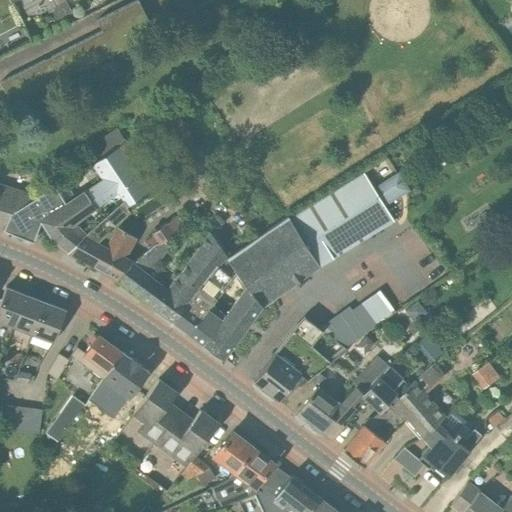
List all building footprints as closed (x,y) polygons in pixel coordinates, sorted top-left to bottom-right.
[(0,82),(10,105),(154,35),(137,0),(97,21),(103,32),(0,82)] [(9,0),(11,4),(18,0),(50,0),(55,8),(65,2),(64,0),(9,0)] [(160,123),(176,149),(193,139),(177,113),(160,123)] [(118,192),(122,200),(126,206),(147,193),(139,181),(117,147),(92,163),(102,178),(81,192),(74,196),(64,181),(56,186),(39,196),(10,213),(5,225),(3,229),(32,241),(40,222),(47,232),(54,239),(67,251),(83,236),(86,234),(75,224),(82,219),(118,192)] [(394,221),(384,206),(373,187),(363,172),(289,219),(319,268),(394,221)] [(373,187),(384,206),(410,190),(398,172),(373,187)] [(10,213),(39,196),(0,183),(0,223),(5,225),(10,213)] [(126,206),(122,200),(86,234),(83,236),(96,242),(129,211),(126,206)] [(288,217),(226,260),(236,273),(246,285),(264,307),(319,268),(289,219),(288,217)] [(173,234),(166,223),(154,232),(156,234),(161,242),(168,237),(173,234)] [(109,230),(96,242),(83,236),(67,251),(107,274),(118,281),(131,265),(131,264),(125,260),(137,238),(117,227),(114,232),(109,230)] [(218,268),(222,260),(223,261),(226,257),(227,259),(231,256),(211,235),(185,268),(205,283),(218,268)] [(118,281),(140,296),(154,308),(174,322),(205,283),(185,268),(168,291),(152,279),(147,275),(173,243),(168,237),(161,242),(150,250),(141,257),(131,264),(131,265),(118,281)] [(218,268),(205,283),(174,322),(189,333),(207,310),(212,304),(231,279),(218,268)] [(225,313),(212,304),(207,310),(189,333),(223,358),(261,307),(262,308),(264,307),(246,285),(225,313)] [(5,287),(1,300),(0,301),(0,321),(14,327),(26,295),(5,287)] [(320,329),(322,331),(335,341),(345,349),(395,312),(379,291),(352,310),(349,306),(320,329)] [(45,303),(26,295),(14,327),(33,334),(45,303)] [(45,303),(33,334),(30,344),(46,350),(53,342),(65,310),(45,303)] [(322,331),(320,329),(304,316),(296,324),(253,380),(283,403),(297,384),(318,372),(331,363),(347,350),(345,349),(335,341),(322,355),(310,346),(322,331)] [(102,378),(122,351),(98,334),(84,353),(77,347),(71,355),(102,378)] [(149,371),(122,351),(102,378),(88,399),(84,405),(79,411),(85,416),(67,443),(77,449),(95,423),(96,424),(106,412),(110,415),(120,402),(123,404),(129,396),(130,397),(149,371)] [(57,380),(69,360),(58,353),(47,373),(57,380)] [(352,382),(355,385),(362,393),(376,377),(377,378),(388,366),(377,356),(352,382)] [(483,390),(498,377),(486,362),(471,375),(483,390)] [(392,392),(403,380),(388,366),(377,378),(376,377),(362,393),(355,385),(339,403),(330,414),(334,418),(322,434),(332,441),(345,428),(340,423),(365,396),(378,406),(373,413),(381,412),(387,404),(395,394),(392,392)] [(28,385),(31,373),(18,371),(16,382),(28,385)] [(326,379),(318,372),(297,384),(283,403),(322,434),(334,418),(330,414),(339,403),(319,388),(326,379)] [(155,446),(177,416),(165,407),(175,393),(176,394),(177,393),(158,379),(133,414),(144,422),(136,432),(155,446)] [(404,416),(403,416),(421,437),(437,423),(444,417),(445,415),(426,393),(414,380),(398,397),(395,394),(387,404),(404,416)] [(57,441),(79,411),(84,405),(72,396),(46,433),(57,441)] [(15,430),(18,406),(5,404),(2,429),(15,430)] [(395,427),(402,419),(401,418),(403,416),(404,416),(387,404),(381,412),(373,413),(372,414),(367,415),(343,450),(363,466),(385,441),(382,439),(385,436),(376,430),(385,419),(395,427)] [(29,432),(31,408),(18,406),(15,430),(29,432)] [(31,408),(29,432),(39,434),(42,409),(31,408)] [(437,423),(421,437),(428,445),(417,458),(403,447),(393,460),(414,477),(424,465),(428,469),(431,464),(447,476),(481,435),(450,409),(445,415),(444,417),(437,423)] [(185,466),(193,457),(218,423),(200,410),(189,425),(177,416),(155,446),(185,466)] [(234,472),(253,447),(233,431),(213,456),(234,472)] [(237,502),(254,496),(262,493),(263,494),(272,483),(264,477),(274,463),(253,447),(234,472),(227,481),(237,502)] [(187,480),(196,476),(209,468),(193,457),(185,466),(180,475),(187,480)] [(209,468),(196,476),(202,486),(216,479),(209,468)] [(308,511),(320,497),(291,476),(281,489),(272,483),(263,494),(262,493),(254,496),(261,511),(308,511)] [(501,509),(467,483),(451,504),(460,511),(511,511),(511,495),(501,509)] [(339,511),(320,497),(308,511),(339,511)] [(26,511),(24,501),(13,503),(14,511),(26,511)]
